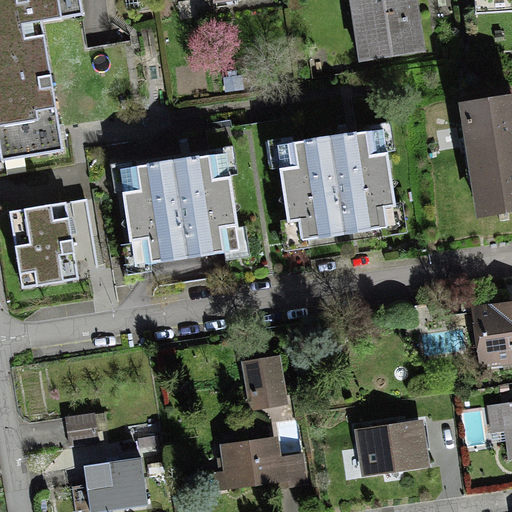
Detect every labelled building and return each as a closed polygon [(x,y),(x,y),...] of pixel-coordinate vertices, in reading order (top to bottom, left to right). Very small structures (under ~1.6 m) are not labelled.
[(0,0),(0,80),(50,72),(42,22),(83,15),(80,0),(0,0)] [(358,0),(368,59),(423,51),(415,0),(358,0)] [(50,72),(0,80),(0,156),(1,161),(63,151),(50,72)] [(511,209),(511,97),(464,105),(481,214),(511,209)] [(276,145),(291,243),(398,227),(384,129),(276,145)] [(241,250),(227,152),(119,169),(133,266),(241,250)] [(66,203),(9,212),(22,289),(78,279),(66,203)] [(511,357),(511,306),(479,311),(487,361),(511,357)] [(247,363),(253,401),(282,396),(275,358),(247,363)] [(510,458),(511,458),(511,403),(502,405),(510,458)] [(65,417),(68,431),(96,428),(94,413),(65,417)] [(365,472),(425,463),(419,423),(391,428),(390,422),(373,424),(373,430),(359,432),(365,472)] [(225,446),(229,475),(235,474),(236,485),(278,479),(279,486),(305,482),(302,456),(276,460),(273,439),(225,446)] [(141,457),(84,465),(90,511),(97,511),(148,505),(141,457)]
